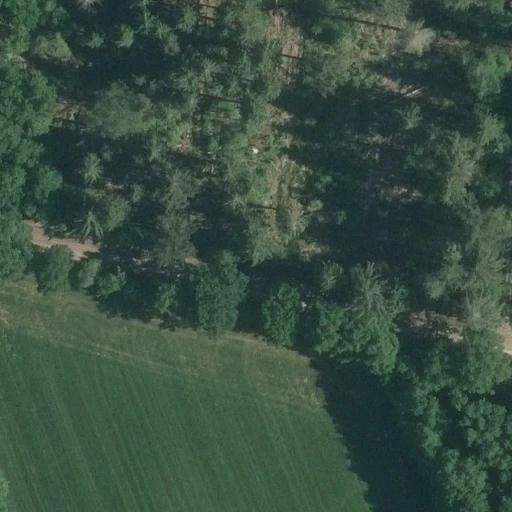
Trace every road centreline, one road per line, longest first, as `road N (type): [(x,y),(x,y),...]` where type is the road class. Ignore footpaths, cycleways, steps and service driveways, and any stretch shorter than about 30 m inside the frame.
road 1 (track): [(0,228),(511,343)]
road 2 (track): [(509,0),(498,351)]
